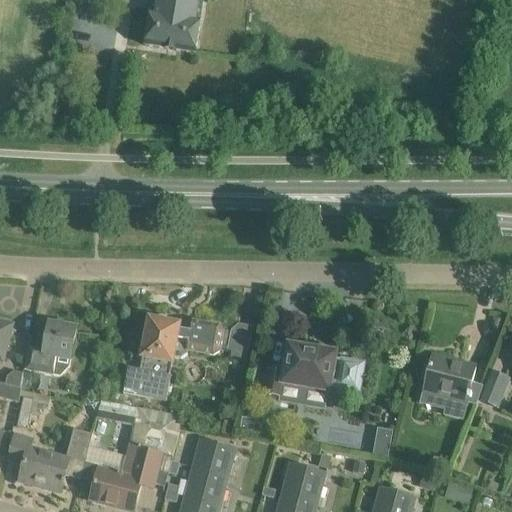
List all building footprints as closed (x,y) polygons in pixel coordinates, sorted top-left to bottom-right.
[(195,55),(198,35),(201,21),(199,21),(202,0),(154,0),(152,14),(151,14),(146,47),(195,55)] [(152,320),(150,320),(140,370),(128,368),(123,394),(166,403),(171,376),(174,358),(175,358),(179,332),(180,326),(166,323),(163,319),(156,317),(152,320)] [(0,363),(3,364),(13,326),(0,322),(0,363)] [(219,353),(223,333),(219,327),(193,322),(188,326),(186,334),(179,332),(175,358),(182,360),(187,356),(188,352),(214,357),(219,353)] [(232,322),(228,350),(248,352),(251,324),(232,322)] [(77,330),(50,325),(45,351),(30,348),(25,371),(61,378),(70,369),(77,330)] [(321,353),(290,347),(285,374),(268,371),(264,395),(281,398),(280,403),(298,406),(302,385),(330,389),(331,384),(338,385),(337,387),(361,391),(366,364),(342,360),(342,362),(335,361),(336,355),(331,354),(330,352),(327,351),(323,350),(321,353)] [(472,384),(476,369),(433,358),(423,394),(449,401),(444,418),(463,423),(467,404),(477,407),(482,387),(472,384)] [(24,374),(15,372),(8,378),(6,385),(21,390),(24,374)] [(509,380),(491,373),(480,402),(498,409),(509,380)] [(6,385),(0,383),(0,399),(19,404),(20,398),(21,390),(6,385)] [(21,390),(20,398),(24,399),(18,428),(29,431),(32,414),(38,416),(40,404),(49,406),(51,398),(21,390)] [(89,453),(81,480),(96,484),(91,502),(92,502),(93,500),(115,506),(114,508),(128,511),(134,511),(142,482),(141,481),(142,478),(156,482),(165,485),(168,473),(171,462),(172,458),(174,459),(182,418),(139,408),(136,425),(134,438),(132,445),(130,445),(127,458),(90,448),(89,453)] [(15,436),(8,462),(25,466),(20,483),(36,487),(37,484),(62,490),(66,477),(81,481),(81,480),(89,453),(94,435),(75,430),(67,461),(29,450),(31,440),(15,436)] [(394,433),(378,430),(373,457),(389,460),(394,433)] [(229,478),(237,450),(201,440),(193,469),(229,478)] [(452,461),(434,456),(429,475),(445,481),(452,461)] [(319,503),(319,502),(327,474),(291,464),(283,493),(319,503)] [(221,506),(229,478),(193,469),(186,497),(221,506)] [(449,484),(445,498),(456,502),(460,487),(449,484)] [(412,511),(416,498),(381,488),(374,511),(412,511)] [(316,511),(319,503),(283,493),(277,511),(316,511)] [(219,511),(221,506),(186,497),(181,511),(219,511)]
